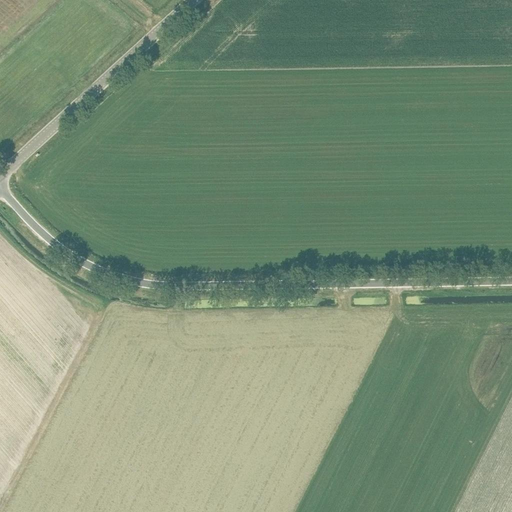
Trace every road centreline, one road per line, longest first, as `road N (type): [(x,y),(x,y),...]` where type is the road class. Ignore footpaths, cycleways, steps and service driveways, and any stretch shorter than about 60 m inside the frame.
road 1 (unclassified): [(511,281),(153,284),(81,262),(0,189)]
road 2 (tertiary): [(0,175),(193,0)]
